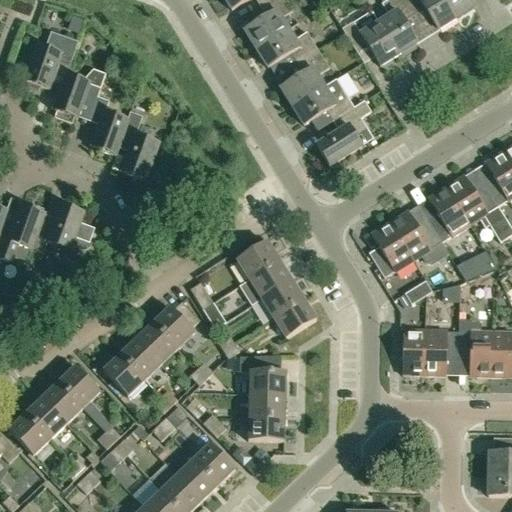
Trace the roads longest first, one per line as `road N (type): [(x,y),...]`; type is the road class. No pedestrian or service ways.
road 1 (residential): [(300,199),(176,0)]
road 2 (residential): [(430,160),(392,98),(398,82),(511,15)]
road 3 (residential): [(371,408),(370,315),(318,228)]
road 4 (residential): [(0,386),(159,290)]
road 5 (residential): [(159,290),(96,192),(36,175)]
road 6 (residential): [(159,290),(300,199)]
road 7 (unclassified): [(276,511),(365,424),(371,408)]
road 8 (residential): [(318,228),(430,160)]
